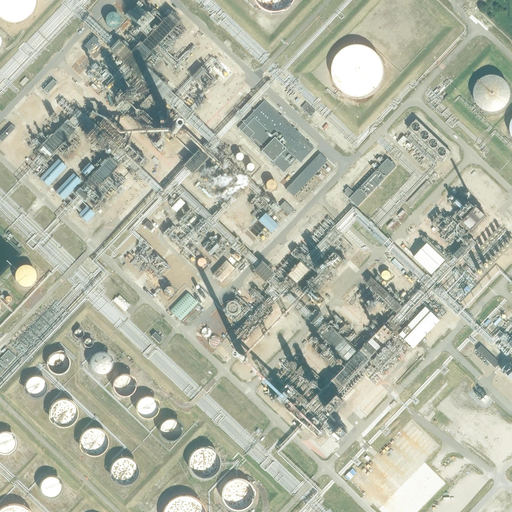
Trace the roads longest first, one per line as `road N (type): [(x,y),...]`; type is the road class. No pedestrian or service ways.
road 1 (unclassified): [(115,511),(0,403)]
road 2 (unclassified): [(0,349),(92,246)]
road 3 (unknown): [(162,205),(174,216),(161,239),(223,295)]
